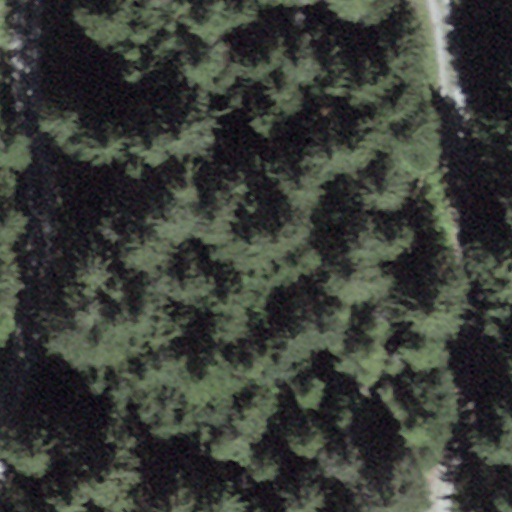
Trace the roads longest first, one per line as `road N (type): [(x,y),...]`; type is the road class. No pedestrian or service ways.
road 1 (track): [(451,511),(466,350),(462,121),(428,0)]
road 2 (track): [(37,0),(0,276)]
